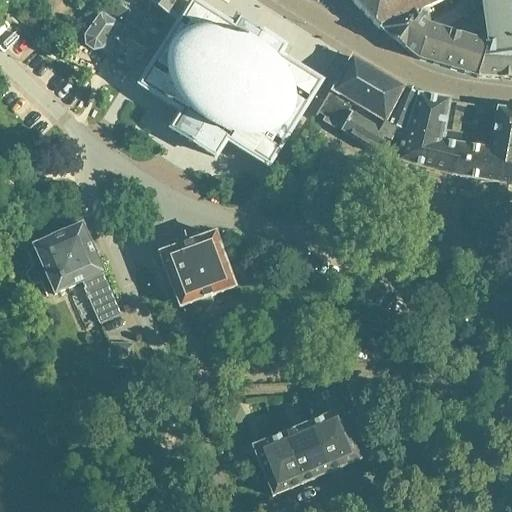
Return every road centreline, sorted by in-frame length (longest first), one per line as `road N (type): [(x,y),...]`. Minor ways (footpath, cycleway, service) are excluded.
road 1 (residential): [(187,208),(302,241),(429,297)]
road 2 (residential): [(286,0),(457,88),(511,93)]
road 3 (residential): [(90,143),(186,0)]
road 4 (residential): [(118,256),(188,413)]
road 5 (residential): [(90,143),(0,58)]
road 6 (residential): [(90,143),(85,184),(118,256)]
